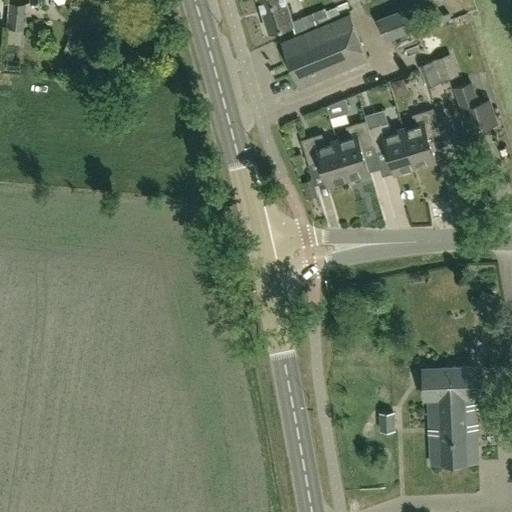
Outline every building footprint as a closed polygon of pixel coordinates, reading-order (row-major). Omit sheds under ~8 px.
[(259,0),(269,31),(292,24),(295,33),(306,28),(307,29),(317,25),(315,21),(317,20),(319,24),(350,10),(347,2),(326,11),(324,8),(292,21),(286,0),(259,0)] [(22,29),(25,6),(10,4),(7,27),(22,29)] [(387,38),(409,29),(403,10),(379,20),(387,38)] [(299,87),(368,59),(350,14),(281,43),(299,87)] [(79,55),(84,44),(69,38),(65,49),(79,55)] [(4,59),(6,59),(13,60),(14,45),(5,44),(4,59)] [(13,60),(6,59),(5,70),(18,71),(19,61),(13,60)] [(427,86),(442,80),(434,60),(420,66),(427,86)] [(395,91),(407,88),(403,78),(392,82),(395,91)] [(479,103),(472,82),(455,88),(469,132),(498,122),(490,99),(479,103)] [(415,167),(436,160),(429,137),(441,133),(433,108),(413,114),(416,125),(404,128),(415,167)] [(349,178),(370,172),(362,148),(373,145),(374,145),(369,127),(366,120),(346,126),(349,136),(337,140),(349,178)] [(392,132),(389,121),(369,127),(374,145),(373,145),(376,153),(387,149),(394,173),(415,167),(404,128),(392,132)] [(325,144),(322,133),(302,139),(309,164),(321,161),(328,185),(349,178),(337,140),(325,144)] [(307,199),(318,196),(313,179),(302,183),(307,199)] [(490,307),(495,295),(482,290),(477,302),(490,307)] [(478,396),(477,366),(424,368),(425,398),(429,398),(430,420),(477,418),(476,396),(478,396)] [(379,412),(380,431),(396,431),(395,412),(379,412)] [(419,463),(479,461),(477,418),(430,420),(431,442),(418,442),(419,463)]
